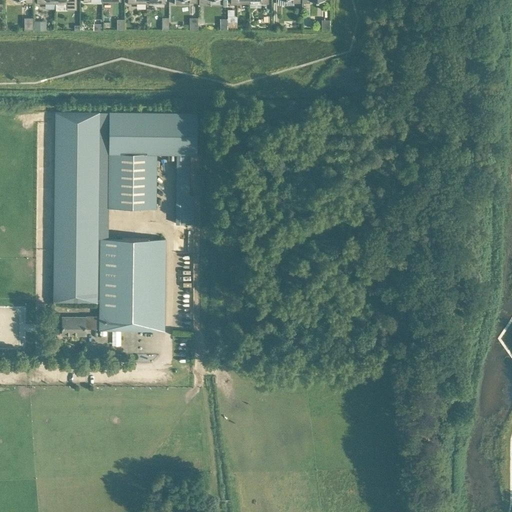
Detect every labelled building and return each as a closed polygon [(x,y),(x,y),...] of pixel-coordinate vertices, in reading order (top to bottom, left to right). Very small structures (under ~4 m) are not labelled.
[(55,0),(56,3),(67,3),(67,9),(76,9),(76,0),(55,0)] [(55,111),(53,301),(97,301),(98,152),(99,112),(55,111)] [(99,112),(98,152),(109,152),(157,153),(177,153),(189,153),(196,153),(197,113),(99,112)] [(109,152),(108,208),(156,209),(157,153),(109,152)] [(177,153),(176,223),(188,224),(189,153),(177,153)] [(86,317),(86,327),(99,327),(99,329),(164,329),(165,238),(100,238),(99,318),(86,317)] [(86,327),(86,317),(62,316),(62,334),(86,335),(86,327)] [(362,413),(350,412),(350,422),(362,423),(362,413)]
